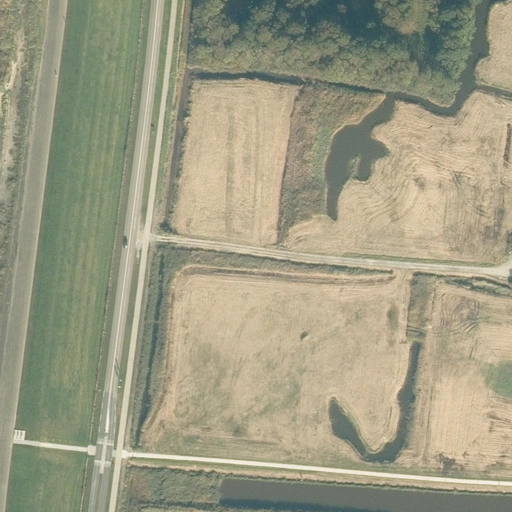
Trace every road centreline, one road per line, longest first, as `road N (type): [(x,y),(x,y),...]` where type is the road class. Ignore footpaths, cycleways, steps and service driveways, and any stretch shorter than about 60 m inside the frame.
road 1 (secondary): [(110,393),(157,0)]
road 2 (secondary): [(110,393),(91,511)]
